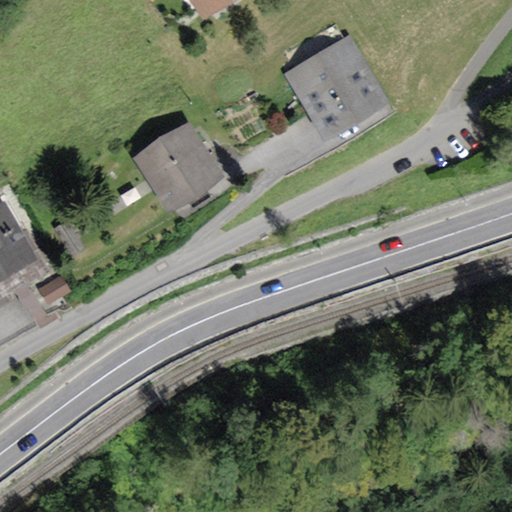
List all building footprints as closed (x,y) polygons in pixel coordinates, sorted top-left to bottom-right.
[(191,0),(205,19),(231,0),(191,0)] [(390,101),(351,35),(286,73),(325,138),(390,101)] [(225,176),(191,122),(135,157),(169,212),(225,176)] [(48,271),(8,199),(0,203),(0,306),(14,299),(10,292),(48,271)] [(86,247),(71,220),(56,229),(71,255),(86,247)]
